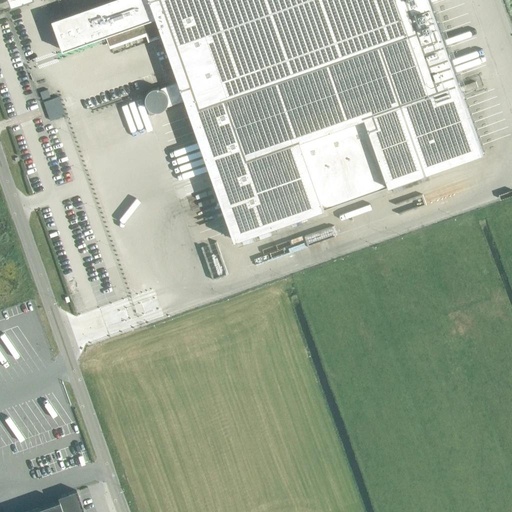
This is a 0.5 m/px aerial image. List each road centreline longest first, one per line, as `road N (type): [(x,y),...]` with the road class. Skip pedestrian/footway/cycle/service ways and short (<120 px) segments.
road 1 (unclassified): [(0,166),(122,511)]
road 2 (unknown): [(48,197),(99,338)]
